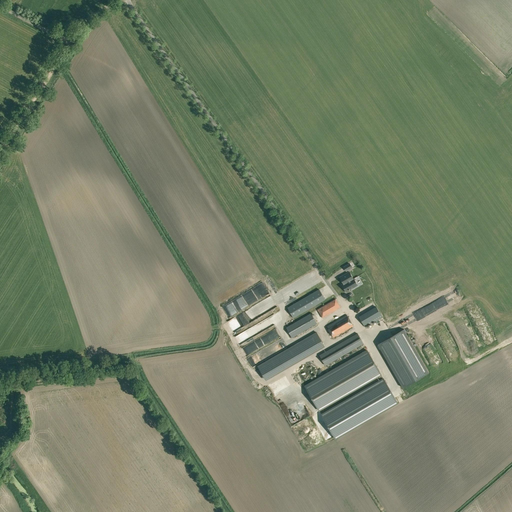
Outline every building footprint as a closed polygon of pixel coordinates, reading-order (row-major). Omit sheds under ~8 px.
[(343,267),(346,272),(353,267),(350,263),(343,267)] [(342,284),(347,293),(351,290),(350,290),(358,285),(354,279),(350,272),(340,277),(343,283),(342,284)] [(480,286),(474,289),(477,294),(483,291),(480,286)] [(319,289),(287,308),(293,318),(325,299),(319,289)] [(317,310),(322,318),(341,307),(336,299),(317,310)] [(224,308),(227,314),(241,308),(238,302),(224,308)] [(359,316),(365,327),(383,317),(376,306),(359,316)] [(259,308),(229,320),(233,331),(239,329),(237,324),(262,314),(259,308)] [(286,327),(292,337),(317,323),(311,313),(286,327)] [(327,326),(333,338),(335,337),(341,333),(353,326),(347,314),(327,326)] [(236,337),(241,345),(253,337),(248,328),(236,337)] [(429,373),(404,329),(378,344),(403,388),(403,387),(429,373)] [(266,380),(325,346),(317,332),(258,366),(266,380)] [(357,333),(320,355),(325,365),(363,343),(357,333)] [(243,347),(246,353),(273,341),(271,335),(243,347)] [(367,350),(305,386),(319,410),(381,374),(367,350)] [(335,439),(397,403),(384,379),(321,415),(335,439)]
